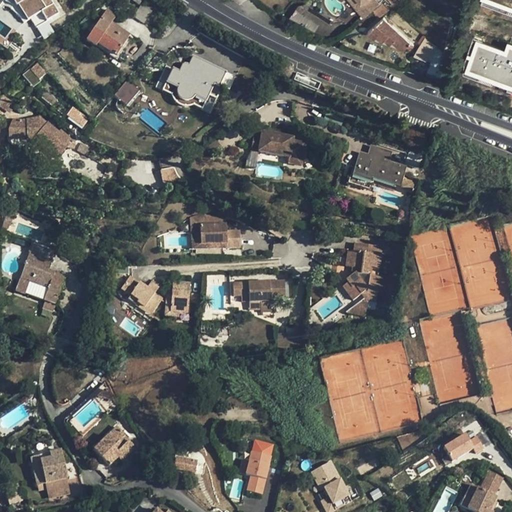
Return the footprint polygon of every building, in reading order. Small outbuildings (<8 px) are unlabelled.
[(12,0),(16,5),(18,5),(19,3),(21,5),(23,6),(26,7),(30,7),(35,15),(31,18),(36,27),(48,21),(59,14),(50,0),(12,0)] [(351,0),(363,15),(366,13),(361,6),(368,0),(362,0),(361,1),(360,0),(351,0)] [(379,3),(376,0),(368,0),(361,6),(366,13),(379,3)] [(27,20),(31,18),(35,15),(30,7),(26,7),(23,6),(21,5),(19,3),(18,5),(27,20)] [(110,5),(104,15),(113,21),(119,12),(110,5)] [(297,6),(290,19),(326,39),(333,25),(297,6)] [(116,55),(130,34),(112,23),(113,21),(104,15),(87,39),(97,45),(98,43),(116,55)] [(414,46),(393,26),(389,23),(384,18),(368,32),(375,39),(378,36),(382,41),(385,39),(390,44),(393,41),(399,48),(405,49),(406,47),(409,50),(414,46)] [(55,33),(48,21),(36,27),(43,40),(55,33)] [(225,72),(192,56),(183,74),(171,68),(165,83),(176,88),(175,90),(175,92),(175,95),(177,97),(179,99),(182,101),(186,102),(189,101),(191,99),(193,96),(205,101),(213,84),(218,86),(225,72)] [(416,56),(411,69),(424,75),(430,61),(416,56)] [(39,79),(46,73),(37,64),(31,69),(39,79)] [(125,81),(119,88),(131,98),(137,91),(125,81)] [(201,109),(205,101),(193,96),(191,99),(189,101),(186,102),(182,101),(179,99),(177,97),(175,95),(175,92),(175,90),(176,88),(165,83),(161,90),(167,93),(167,96),(169,102),(172,105),(176,107),(180,109),(185,110),(190,109),(193,108),(195,106),(201,109)] [(131,98),(119,88),(112,96),(125,106),(131,98)] [(3,93),(0,101),(0,104),(11,112),(17,102),(3,93)] [(73,108),(69,113),(72,115),(70,118),(74,121),(74,123),(82,128),(86,122),(78,116),(80,113),(73,108)] [(44,143),(42,146),(57,158),(67,145),(68,140),(69,136),(61,129),(59,131),(52,126),(55,122),(50,118),(47,121),(45,120),(45,119),(41,116),(34,122),(28,119),(13,120),(9,130),(10,137),(27,137),(27,139),(33,139),(36,136),(44,143)] [(259,129),(258,133),(254,149),(285,157),(283,162),(297,165),(302,141),(289,138),(290,136),(259,129)] [(254,149),(258,133),(250,132),(246,147),(254,149)] [(40,148),(42,146),(44,143),(36,136),(33,139),(32,141),(40,148)] [(400,182),(402,174),(398,172),(400,165),(386,161),(388,152),(372,146),(369,155),(368,159),(360,156),(356,166),(353,165),(347,181),(368,188),(371,179),(394,186),(396,181),(400,182)] [(160,167),(174,166),(173,159),(160,160),(160,167)] [(160,169),(163,182),(177,180),(174,166),(160,169)] [(410,190),(412,182),(404,179),(402,188),(410,190)] [(6,215),(14,216),(20,212),(5,206),(6,215)] [(9,228),(14,216),(6,215),(7,218),(3,226),(9,228)] [(226,222),(200,224),(200,242),(225,241),(226,246),(240,245),(240,228),(226,228),(226,222)] [(55,249),(33,241),(16,290),(44,300),(55,304),(63,282),(60,281),(62,274),(48,269),(55,249)] [(366,299),(377,300),(377,292),(385,292),(387,276),(378,275),(381,245),(355,241),(354,250),(347,249),(345,265),(355,267),(354,272),(345,278),(348,281),(342,285),(352,299),(361,293),(366,299)] [(121,288),(130,295),(137,300),(135,302),(151,313),(161,299),(154,293),(157,288),(150,283),(146,288),(129,277),(121,288)] [(247,296),(247,303),(249,302),(270,302),(270,298),(285,298),(284,280),(232,283),(233,296),(240,296),(247,296)] [(190,283),(173,281),(170,311),(187,312),(190,283)] [(150,315),(151,313),(135,302),(137,300),(130,295),(127,299),(150,315)] [(100,296),(89,296),(89,299),(86,300),(86,309),(100,309),(100,296)] [(55,304),(44,300),(42,306),(53,310),(55,304)] [(135,446),(129,440),(125,443),(121,439),(125,435),(117,426),(94,449),(109,465),(118,457),(121,460),(135,446)] [(477,434),(470,438),(466,431),(443,445),(453,461),(473,449),(476,453),(485,448),(477,434)] [(43,472),(34,474),(37,486),(46,484),(67,479),(60,450),(49,453),(50,458),(40,461),(43,472)] [(261,494),(270,457),(250,452),(248,461),(245,475),(250,476),(247,491),(261,494)] [(30,458),(34,474),(43,472),(40,461),(50,458),(49,453),(30,458)] [(174,458),(173,469),(194,474),(197,462),(174,458)] [(245,475),(248,461),(243,460),(240,474),(245,475)] [(327,511),(330,511),(352,501),(332,460),(308,472),(327,511)] [(490,511),(488,511),(494,501),(496,497),(494,496),(502,479),(488,471),(479,490),(470,485),(465,496),(472,499),(467,509),(473,511),(490,511)] [(70,492),(67,479),(46,484),(50,497),(70,492)] [(460,505),(467,509),(472,499),(465,496),(460,505)] [(493,511),(498,503),(494,501),(488,511),(490,511),(493,511)]
